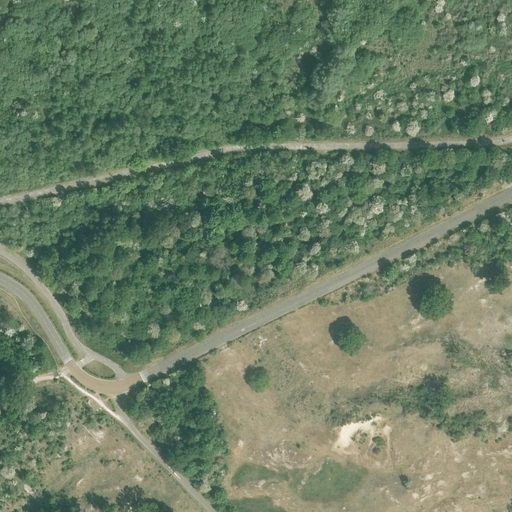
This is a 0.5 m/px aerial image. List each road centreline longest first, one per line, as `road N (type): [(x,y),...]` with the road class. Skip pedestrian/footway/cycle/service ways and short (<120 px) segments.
road 1 (unclassified): [(145,376),(511,193)]
road 2 (unclassified): [(145,376),(109,390),(88,383),(31,303),(0,279)]
